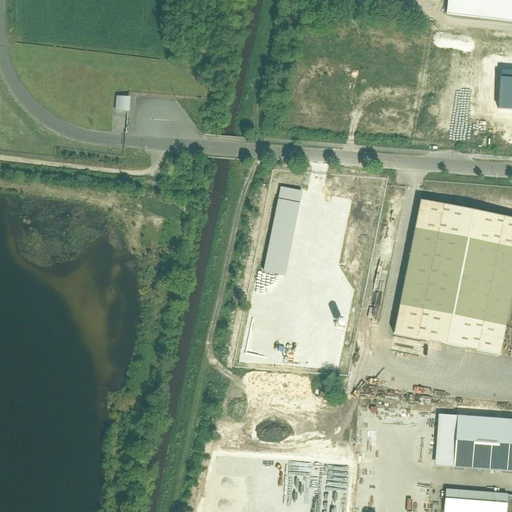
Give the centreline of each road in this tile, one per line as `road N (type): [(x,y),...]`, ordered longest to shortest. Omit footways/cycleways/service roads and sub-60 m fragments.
road 1 (unclassified): [(511,171),(163,146)]
road 2 (unknown): [(511,495),(322,465)]
